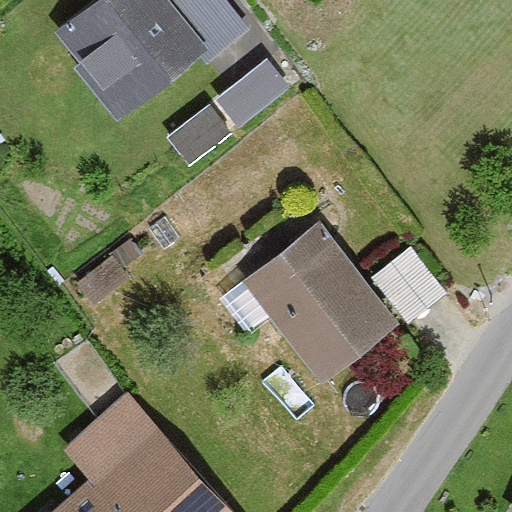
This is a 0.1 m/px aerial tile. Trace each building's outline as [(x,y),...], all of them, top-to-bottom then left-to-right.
[(224,0),(100,0),(63,26),(128,119),(250,35),(224,0)] [(270,47),(216,86),(239,118),(293,79),(270,47)] [(188,152),(235,124),(217,93),(169,121),(188,152)] [(325,220),(248,277),(328,384),(405,327),(325,220)] [(406,311),(446,285),(414,237),(374,263),(406,311)] [(247,511),(129,385),(67,442),(95,471),(50,511),(247,511)]
